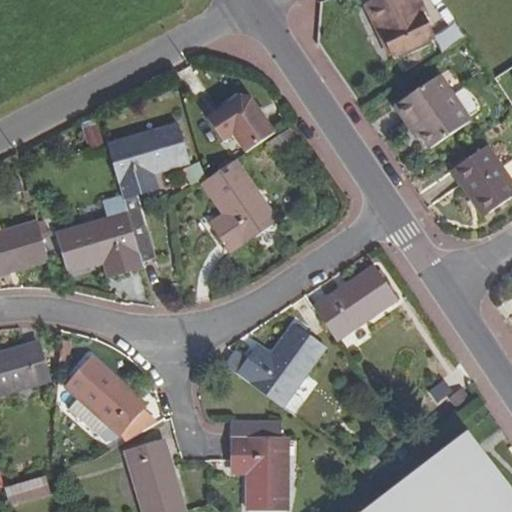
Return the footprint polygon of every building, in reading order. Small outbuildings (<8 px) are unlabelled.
[(412,0),(379,0),(362,9),(370,24),(375,22),(392,56),(431,38),(412,0)] [(440,50),(462,36),(453,22),(431,36),(440,50)] [(439,77),(396,105),(407,123),(412,120),(430,147),(469,121),(439,77)] [(242,89),(203,113),(232,158),(271,134),(242,89)] [(106,145),(122,201),(155,191),(150,174),(188,163),(176,125),(106,145)] [(511,184),(486,146),(449,171),(482,216),(511,195),(511,184)] [(275,223),(236,163),(204,184),(226,218),(209,228),(228,255),(275,223)] [(141,270),(126,215),(56,236),(67,273),(107,261),(111,279),(141,270)] [(0,275),(47,261),(36,221),(0,232),(0,275)] [(312,308),(336,341),(396,299),(373,267),(312,308)] [(226,367),(281,408),(325,348),(293,325),(269,356),(256,346),(247,359),(237,352),(226,367)] [(37,344),(0,354),(0,396),(48,382),(37,344)] [(89,358),(63,390),(76,401),(109,428),(119,437),(145,406),(89,358)] [(67,412),(99,440),(109,428),(76,401),(67,412)] [(511,511),(511,490),(468,432),(363,511),(511,511)] [(285,511),(286,438),(231,439),(231,472),(248,472),(248,511),(285,511)] [(124,453),(142,511),(184,511),(162,441),(124,453)] [(44,478),(3,483),(5,502),(47,497),(44,478)]
